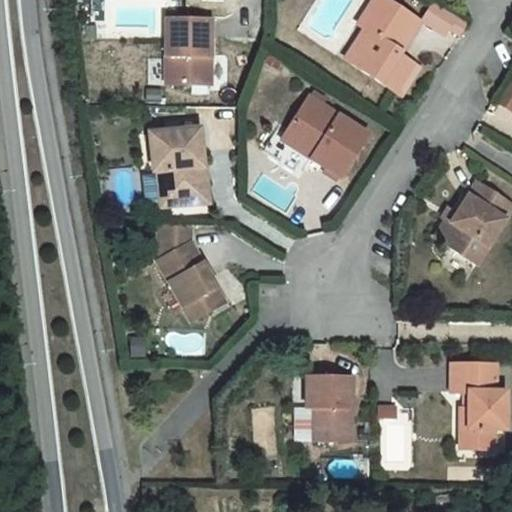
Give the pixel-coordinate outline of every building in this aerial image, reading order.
[(421,22),(386,0),(374,0),(358,27),(364,31),(370,35),(351,65),(394,94),(414,64),(399,54),(401,52),(399,51),(402,46),(404,47),(421,22)] [(465,27),(432,5),(423,19),(445,33),(448,29),(459,36),(465,27)] [(211,86),(211,20),(167,20),(166,86),(211,86)] [(370,35),(364,31),(345,61),(351,65),(370,35)] [(420,68),(414,64),(394,94),(401,98),(420,68)] [(368,136),(308,98),(285,134),(314,154),(311,159),(341,179),(368,136)] [(199,130),(149,134),(153,171),(157,171),(161,209),(208,204),(206,179),(197,180),(196,169),(203,167),(199,130)] [(314,154),(285,134),(281,141),(311,159),(314,154)] [(203,167),(196,169),(197,180),(206,179),(205,167),(203,167)] [(479,186),(476,184),(468,197),(471,199),(479,186)] [(509,205),(479,186),(471,199),(468,197),(456,215),(439,243),(476,266),(505,221),(500,218),(509,205)] [(511,208),(511,206),(509,205),(500,218),(505,221),(511,208)] [(456,215),(448,210),(442,220),(445,223),(434,240),(439,243),(456,215)] [(190,226),(158,226),(158,263),(156,264),(191,324),(213,311),(204,296),(216,289),(191,244),(190,226)] [(216,289),(204,296),(213,311),(224,304),(216,289)] [(496,366),(451,365),(450,394),(468,394),(468,410),(460,409),(460,429),(471,429),(471,450),(494,450),(494,429),(505,430),(506,394),(495,394),(496,366)] [(352,378),(307,378),(306,409),(314,409),(313,443),(351,444),(352,378)] [(471,429),(460,429),(460,449),(471,450),(471,429)]
